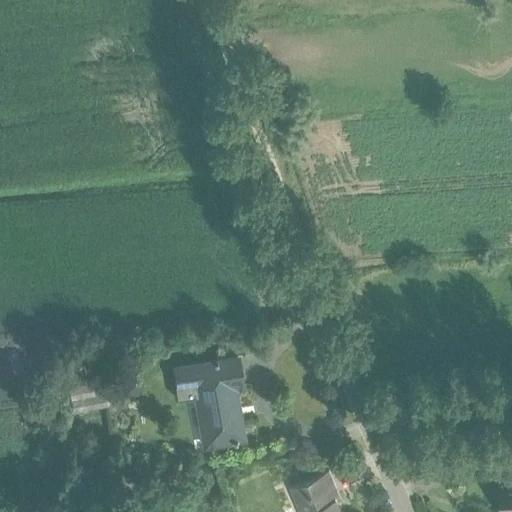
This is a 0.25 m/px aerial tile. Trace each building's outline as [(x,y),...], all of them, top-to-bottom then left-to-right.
[(95,343),(69,344),(70,355),(95,354),(95,343)] [(237,354),(172,366),(178,396),(193,393),(202,444),(244,436),(235,385),(243,384),(237,354)] [(136,372),(118,375),(122,395),(139,391),(136,372)] [(103,378),(68,384),(73,410),(108,403),(103,378)] [(348,511),(329,469),(290,484),(301,511),(348,511)] [(511,481),(499,482),(501,510),(511,508),(511,481)]
